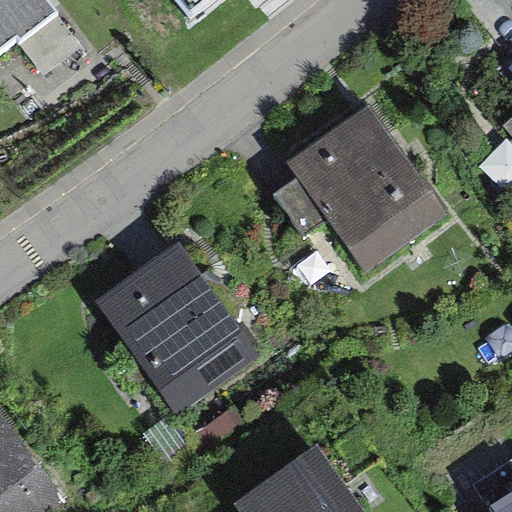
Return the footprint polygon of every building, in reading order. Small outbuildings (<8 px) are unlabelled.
[(45,0),(0,0),(0,61),(15,50),(52,99),(96,66),(45,0)] [(151,0),(182,40),(239,0),(151,0)] [(462,224),(379,107),(258,192),(296,245),(320,228),(365,292),(462,224)] [(257,365),(169,248),(84,311),(172,428),(257,365)] [(0,511),(52,511),(66,502),(0,414),(0,511)] [(363,511),(306,438),(215,508),(217,511),(363,511)] [(511,511),(511,469),(473,495),(483,511),(511,511)]
